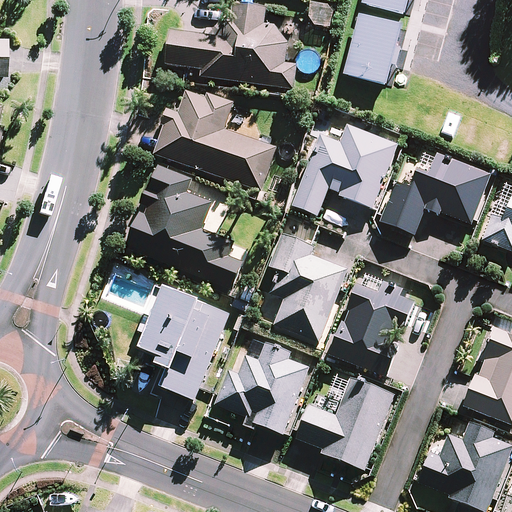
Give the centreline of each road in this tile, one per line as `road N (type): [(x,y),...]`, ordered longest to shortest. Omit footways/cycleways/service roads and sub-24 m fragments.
road 1 (tertiary): [(14,346),(66,188),(91,0)]
road 2 (residential): [(378,511),(466,286)]
road 3 (residential): [(48,420),(271,511)]
